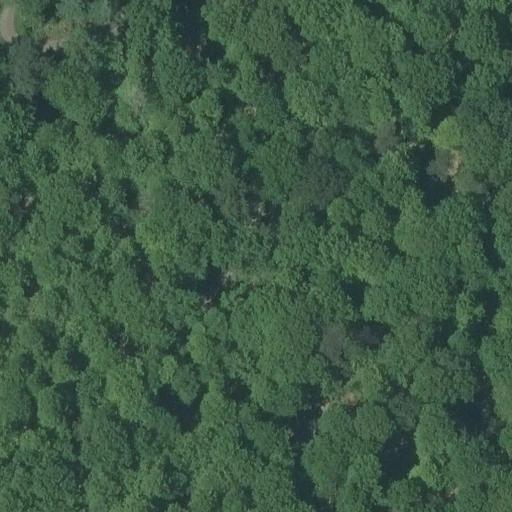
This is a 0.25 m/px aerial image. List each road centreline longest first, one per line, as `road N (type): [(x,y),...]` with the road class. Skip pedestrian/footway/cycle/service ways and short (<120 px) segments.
road 1 (track): [(40,511),(247,238),(294,116),(301,0)]
road 2 (track): [(277,0),(0,59)]
